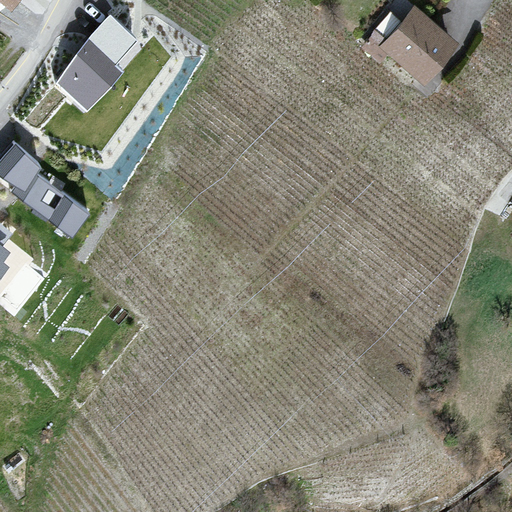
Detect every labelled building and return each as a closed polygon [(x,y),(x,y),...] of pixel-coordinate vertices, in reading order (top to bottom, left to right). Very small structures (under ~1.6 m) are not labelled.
[(4,0),(21,11),(30,0),(4,0)] [(423,8),(387,49),(435,85),(470,43),(423,8)] [(86,54),(58,87),(92,116),(129,74),(122,68),(145,42),(118,18),(86,54)] [(22,147),(0,173),(27,187),(21,195),(78,238),(94,216),(43,177),(46,169),(22,147)] [(0,243),(0,286),(21,260),(0,243)]
